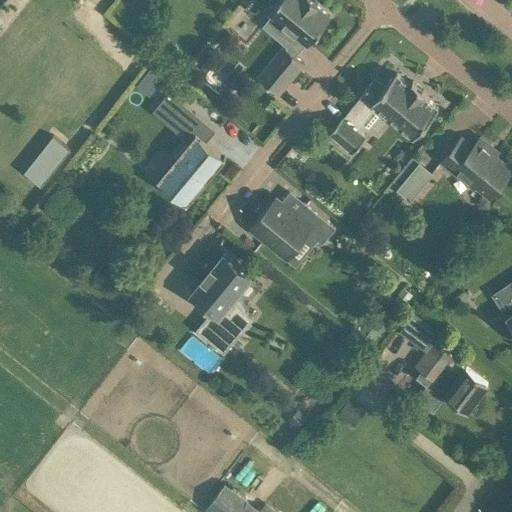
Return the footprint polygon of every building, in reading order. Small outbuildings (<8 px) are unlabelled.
[(278,0),(269,11),(297,33),(286,46),(284,45),(258,76),(279,93),(305,61),(297,55),(307,42),(308,43),(331,16),(317,4),(318,2),(316,0),(278,0)] [(154,63),(137,83),(150,94),(167,73),(154,63)] [(375,77),(330,131),(353,151),(366,135),(353,125),(372,102),(385,112),(414,136),(439,106),(425,94),(427,91),(413,79),(411,83),(397,71),(385,85),(375,77)] [(159,178),(168,186),(188,202),(226,156),(207,140),(216,129),(170,90),(157,106),(193,136),(159,178)] [(442,159),(474,186),(477,183),(490,195),(511,168),(511,166),(489,148),(492,145),(480,135),(473,145),(462,135),(442,159)] [(70,148),(55,136),(30,167),(44,179),(70,148)] [(407,175),(397,188),(411,199),(421,187),(407,175)] [(250,227),(286,257),(308,230),(322,242),(335,225),(304,200),(295,211),(277,195),(250,227)] [(192,291),(214,309),(198,328),(197,327),(196,328),(224,352),(225,351),(224,350),(241,330),(234,324),(244,311),(233,296),(251,274),(225,252),(213,266),(212,264),(202,276),(203,277),(192,291)] [(434,340),(416,364),(421,368),(416,375),(427,383),(424,387),(440,400),(446,392),(468,408),(488,382),(467,365),(466,365),(451,353),(434,340)] [(227,482),(205,511),(206,511),(273,511),(268,507),(265,511),(227,482)]
